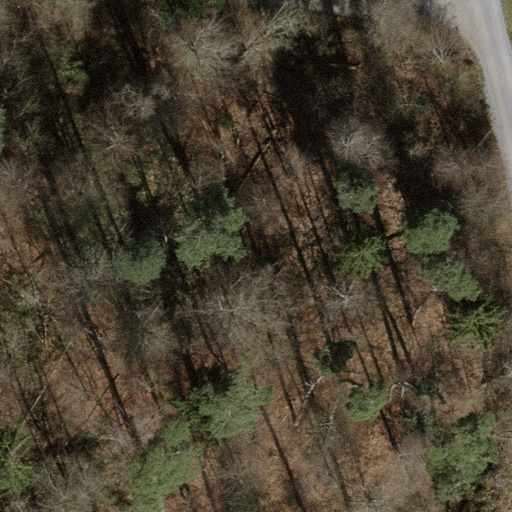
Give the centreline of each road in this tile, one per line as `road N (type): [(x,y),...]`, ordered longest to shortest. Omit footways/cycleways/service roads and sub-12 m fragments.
road 1 (track): [(511,152),(482,0)]
road 2 (track): [(300,0),(420,0)]
